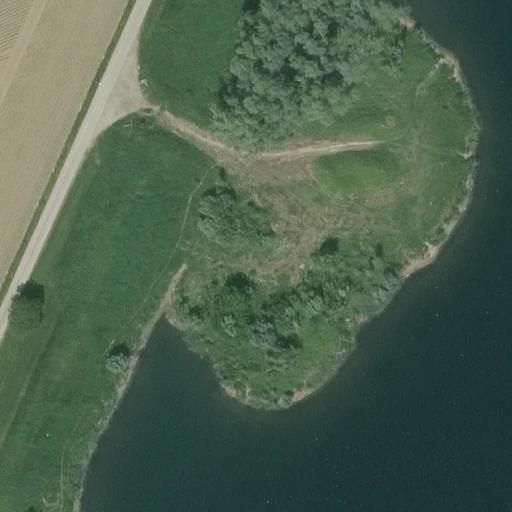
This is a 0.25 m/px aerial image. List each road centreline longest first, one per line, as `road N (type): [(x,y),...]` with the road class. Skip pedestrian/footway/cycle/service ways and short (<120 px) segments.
road 1 (unclassified): [(0,342),(147,0)]
road 2 (track): [(108,91),(224,156),(274,169),(310,150),(402,142)]
